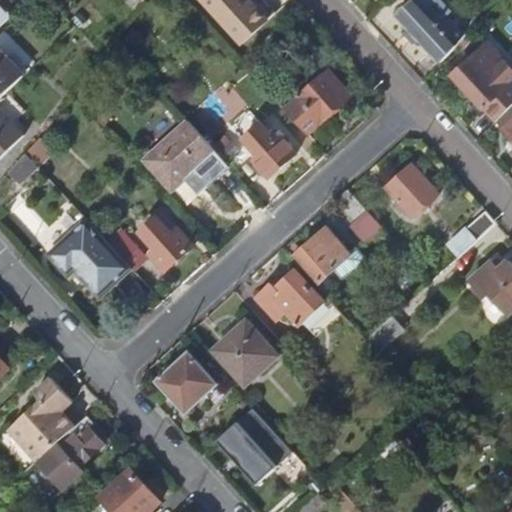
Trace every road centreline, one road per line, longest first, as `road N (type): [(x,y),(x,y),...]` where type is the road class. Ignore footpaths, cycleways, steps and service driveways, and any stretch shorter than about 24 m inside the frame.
road 1 (unclassified): [(108,378),(416,106)]
road 2 (unclassified): [(108,378),(228,511)]
road 3 (unclassified): [(0,261),(108,378)]
road 4 (unclassified): [(319,0),(416,106)]
road 5 (unclassified): [(416,106),(511,209)]
